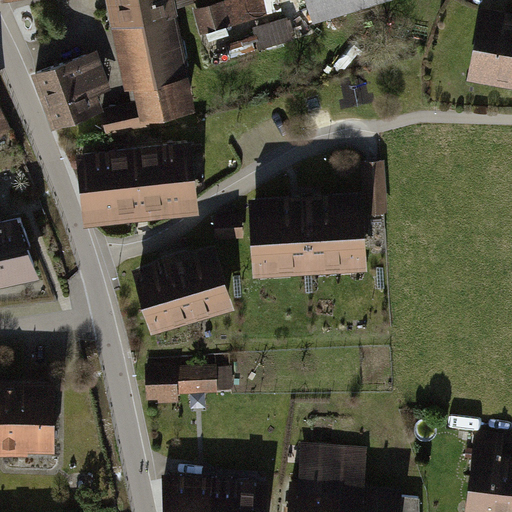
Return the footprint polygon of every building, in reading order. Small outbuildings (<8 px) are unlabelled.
[(149,116),(197,106),(175,6),(173,0),(106,0),(125,88),(134,86),(136,99),(104,106),(104,108),(101,109),(108,136),(151,126),(149,116)] [(200,31),(270,13),(266,0),(173,0),(175,6),(192,2),(200,31)] [(308,0),(314,19),(374,0),(308,0)] [(468,76),(511,84),(511,8),(481,3),(468,76)] [(295,37),(288,15),(252,26),(259,48),(295,37)] [(98,90),(111,86),(97,47),(32,70),(52,126),(101,109),(104,108),(104,106),(98,90)] [(0,130),(11,126),(0,99),(0,130)] [(84,224),(200,211),(192,137),(76,150),(84,224)] [(385,158),(363,159),(366,211),(388,210),(385,158)] [(254,274),(368,267),(363,188),(249,195),(254,274)] [(216,235),(242,233),(241,210),(214,212),(216,235)] [(0,283),(40,275),(17,213),(0,217),(0,283)] [(151,330),(235,305),(215,240),(132,265),(151,330)] [(179,392),(218,390),(218,388),(234,387),(233,364),(218,364),(217,361),(178,363),(177,360),(145,361),(147,398),(159,397),(159,401),(179,400),(179,392)] [(0,452),(28,453),(28,449),(55,450),(56,377),(30,376),(0,376),(0,452)] [(511,511),(511,452),(503,452),(505,432),(475,429),(465,511),(511,511)] [(287,511),(420,511),(421,496),(403,494),(403,486),(366,483),(368,445),(301,440),(299,478),(290,477),(287,511)] [(211,511),(214,474),(162,471),(162,511),(211,511)] [(214,474),(211,511),(267,511),(269,477),(214,474)]
